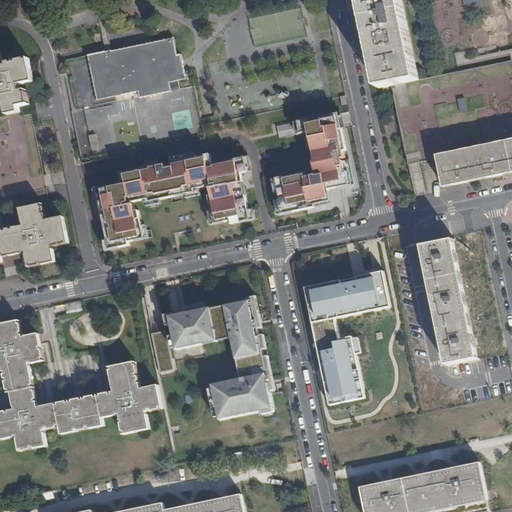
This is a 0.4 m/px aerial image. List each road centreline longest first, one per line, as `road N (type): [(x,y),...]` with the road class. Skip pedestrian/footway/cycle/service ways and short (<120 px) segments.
road 1 (unclassified): [(0,304),(273,245)]
road 2 (residential): [(273,245),(328,511)]
road 3 (residential): [(511,375),(442,378),(406,217)]
road 4 (unclassified): [(380,222),(336,0)]
